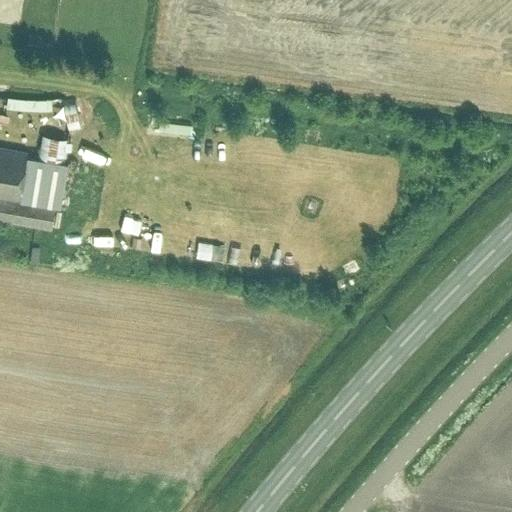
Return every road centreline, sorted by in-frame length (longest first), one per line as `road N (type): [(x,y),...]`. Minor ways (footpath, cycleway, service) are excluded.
road 1 (secondary): [(255,511),(383,363),(511,235)]
road 2 (unclassified): [(511,338),(353,511)]
